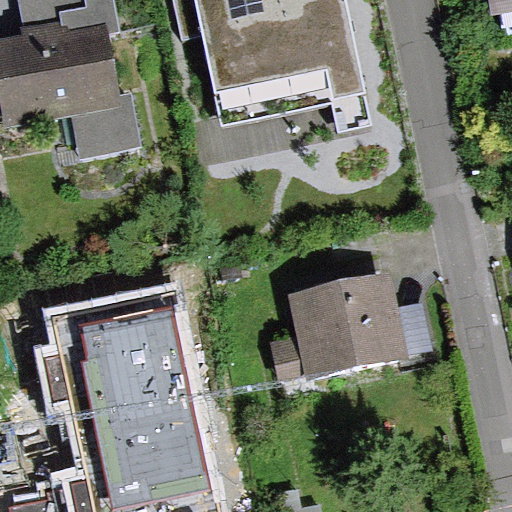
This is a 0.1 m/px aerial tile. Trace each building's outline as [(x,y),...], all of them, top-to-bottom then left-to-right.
[(374,124),(348,0),(175,0),(184,37),(203,33),(223,125),(330,102),(336,132),(374,124)] [(511,0),(489,0),(491,10),(511,6),(511,0)] [(0,122),(113,99),(96,22),(0,43),(0,122)] [(409,357),(389,271),(286,295),(295,335),(272,341),(281,383),(306,377),(307,381),(409,357)] [(221,511),(176,289),(53,314),(96,511),(221,511)] [(58,511),(56,497),(10,506),(11,511),(58,511)]
